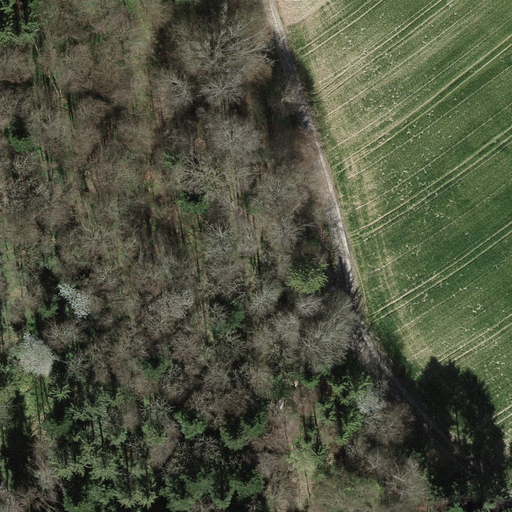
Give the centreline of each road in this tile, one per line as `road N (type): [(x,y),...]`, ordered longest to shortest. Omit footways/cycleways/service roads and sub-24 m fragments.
road 1 (track): [(263,0),(366,348),(462,460),(511,497)]
road 2 (track): [(244,511),(351,311)]
